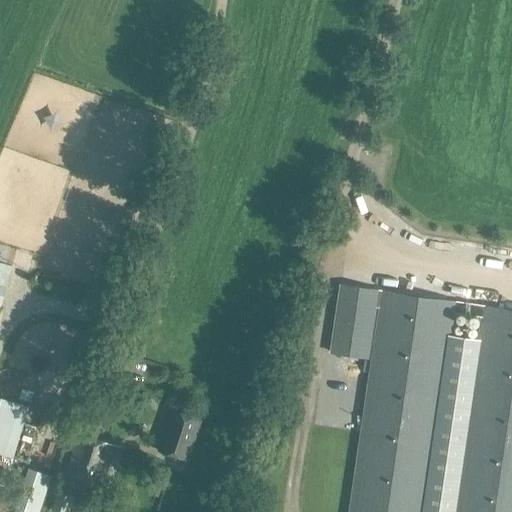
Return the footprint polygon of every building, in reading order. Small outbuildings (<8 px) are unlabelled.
[(341,284),(331,353),(368,358),(377,289),(341,284)] [(426,511),(453,329),(457,301),(381,290),(348,511),(426,511)] [(511,511),(511,309),(480,305),(476,332),(450,511),(511,511)] [(453,329),(426,511),(450,511),(476,332),(453,329)] [(171,409),(157,451),(188,461),(202,419),(171,409)] [(80,434),(66,475),(106,488),(119,447),(80,434)] [(40,511),(51,476),(39,472),(29,469),(14,511),(40,511)] [(8,511),(15,495),(0,490),(0,511),(8,511)] [(60,511),(68,511),(73,496),(58,491),(52,510),(60,511)]
